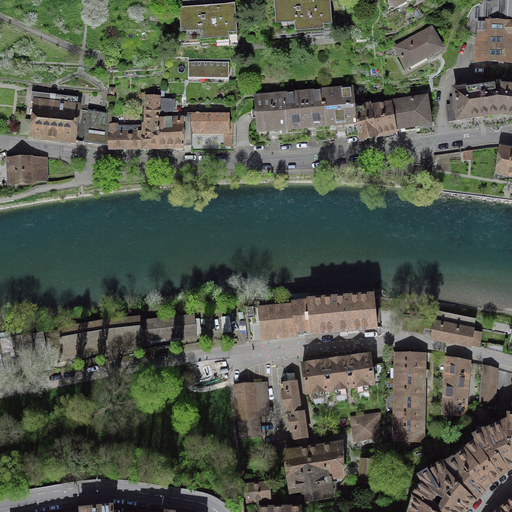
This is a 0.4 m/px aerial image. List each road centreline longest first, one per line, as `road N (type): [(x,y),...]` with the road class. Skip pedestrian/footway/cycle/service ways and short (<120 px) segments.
road 1 (residential): [(78,152),(143,163),(281,161),(496,134)]
road 2 (residential): [(0,392),(182,357),(393,339)]
road 3 (tertiary): [(217,511),(201,502),(113,489),(0,504)]
road 4 (residential): [(393,339),(511,363)]
